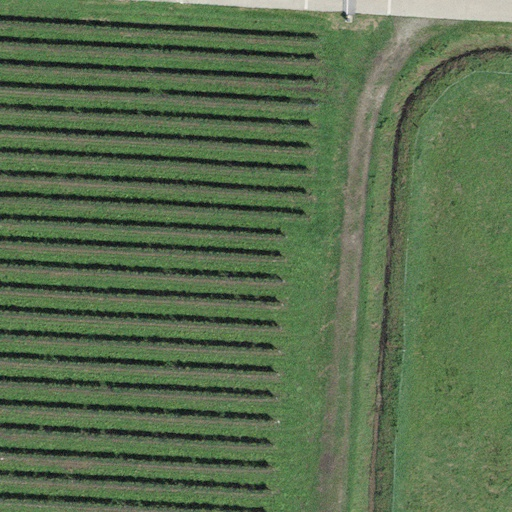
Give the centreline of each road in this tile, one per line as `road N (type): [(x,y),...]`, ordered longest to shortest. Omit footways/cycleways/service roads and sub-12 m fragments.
road 1 (track): [(373,6),(339,511)]
road 2 (unclassified): [(259,0),(511,15)]
